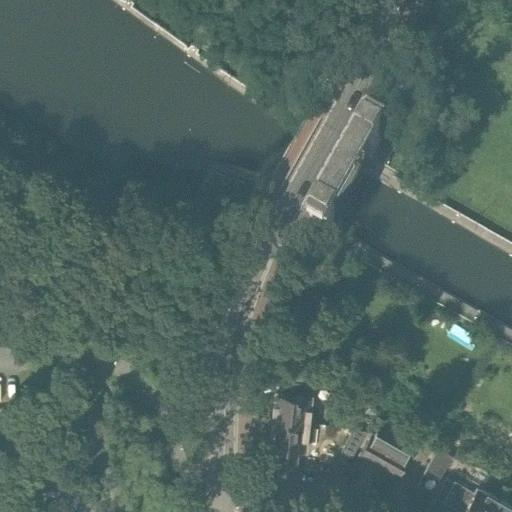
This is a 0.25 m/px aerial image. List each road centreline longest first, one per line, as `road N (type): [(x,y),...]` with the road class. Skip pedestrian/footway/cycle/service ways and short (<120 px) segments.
road 1 (tertiary): [(223,483),(224,398),(243,298),(359,78),(388,0)]
road 2 (unclassified): [(392,511),(342,492),(223,483)]
